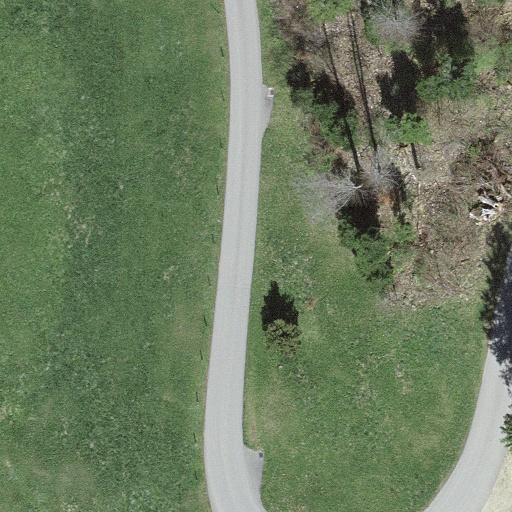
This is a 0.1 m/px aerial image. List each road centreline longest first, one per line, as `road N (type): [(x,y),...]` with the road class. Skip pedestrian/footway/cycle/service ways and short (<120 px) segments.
road 1 (track): [(240,0),(248,87),(225,407),(228,477),(239,511)]
road 2 (track): [(453,511),(486,444),(511,315)]
